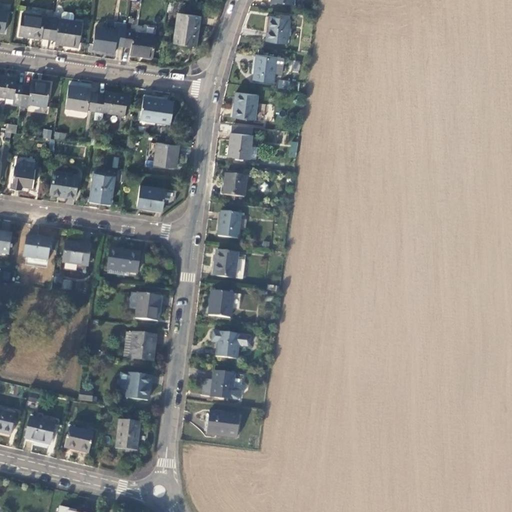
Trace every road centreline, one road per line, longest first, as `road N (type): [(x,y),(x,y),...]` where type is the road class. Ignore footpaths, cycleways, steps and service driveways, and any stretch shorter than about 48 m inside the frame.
road 1 (residential): [(160,491),(192,239)]
road 2 (residential): [(213,88),(0,54)]
road 3 (residential): [(192,239),(0,209)]
road 4 (residential): [(160,491),(0,458)]
road 5 (residential): [(192,239),(213,88)]
